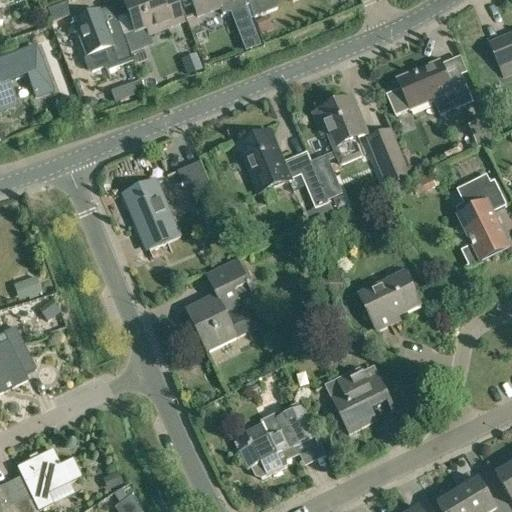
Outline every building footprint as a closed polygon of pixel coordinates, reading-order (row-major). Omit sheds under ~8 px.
[(149,35),(182,23),(172,0),(128,0),(123,2),(134,33),(146,29),(149,35)] [(249,6),(246,0),(190,0),(197,18),(221,9),(223,16),(249,6)] [(246,0),(249,6),(253,19),(278,10),(273,0),(246,0)] [(127,48),(119,27),(106,32),(99,11),(72,21),(86,56),(83,61),(87,72),(92,74),(102,70),(108,73),(132,64),(127,51),(127,50),(127,48)] [(511,39),(491,48),(504,79),(511,75),(511,39)] [(35,99),(53,93),(36,47),(0,60),(0,112),(18,106),(9,83),(27,77),(35,99)] [(396,118),(410,112),(434,102),(440,117),(473,103),(459,71),(446,77),(439,62),(396,80),(401,91),(387,97),(396,118)] [(368,136),(353,99),(320,113),(342,166),(362,158),(355,142),(368,136)] [(469,126),(479,150),(499,141),(489,119),(469,126)] [(369,141),(390,189),(411,180),(390,132),(369,141)] [(302,177),(309,195),(316,211),(330,205),(309,154),(283,164),(271,134),(240,147),(259,195),(302,177)] [(220,206),(201,163),(187,169),(206,212),(220,206)] [(417,197),(436,188),(430,175),(411,184),(417,197)] [(493,214),(507,207),(495,182),(489,185),(486,178),(466,189),(459,192),(464,202),(466,206),(458,210),(462,218),(459,219),(473,247),(463,252),(470,268),(510,248),(493,214)] [(150,251),(181,238),(157,181),(124,195),(142,238),(145,237),(150,251)] [(243,306),(241,307),(238,302),(255,294),(239,262),(206,278),(215,296),(186,310),(207,354),(238,339),(254,332),(243,306)] [(38,279),(24,283),(14,286),(18,301),(42,294),(38,279)] [(390,320),(420,305),(407,279),(395,285),(393,281),(361,297),(379,332),(392,325),(390,320)] [(0,395),(27,382),(24,377),(36,371),(15,329),(3,335),(7,344),(0,347),(0,395)] [(361,369),(348,375),(337,381),(343,394),(331,399),(350,437),(374,425),(368,413),(392,401),(380,378),(368,384),(361,369)] [(249,472),(257,468),(263,480),(285,470),(278,457),(317,438),(318,439),(319,439),(298,398),(291,402),(296,412),(291,415),(289,413),(248,434),(252,443),(250,449),(240,453),(249,472)] [(19,504),(23,511),(41,511),(53,507),(48,496),(81,480),(72,462),(59,468),(52,453),(17,470),(31,498),(19,504)] [(511,467),(497,477),(511,501),(511,467)] [(479,480),(458,493),(469,511),(496,511),(498,511),(479,480)] [(0,491),(0,511),(23,511),(19,504),(8,509),(0,491)] [(469,511),(458,493),(439,505),(442,511),(469,511)]
